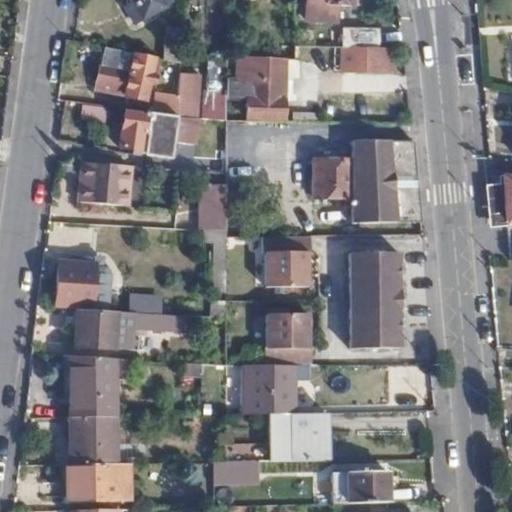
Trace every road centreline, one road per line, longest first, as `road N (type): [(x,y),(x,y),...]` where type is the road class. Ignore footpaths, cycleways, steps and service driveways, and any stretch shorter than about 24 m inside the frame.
road 1 (secondary): [(431,0),(479,511)]
road 2 (residential): [(49,0),(0,364)]
